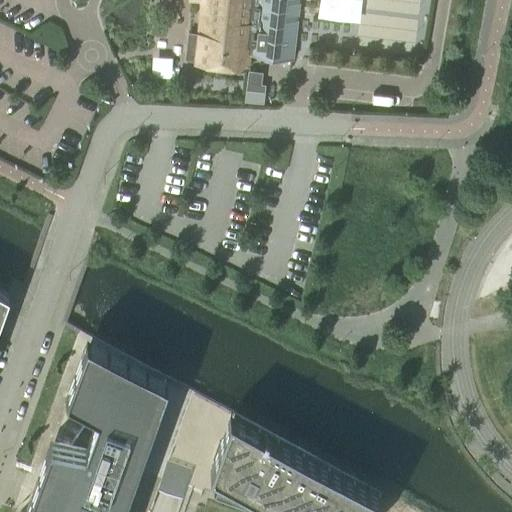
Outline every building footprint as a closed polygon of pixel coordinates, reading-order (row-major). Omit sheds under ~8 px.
[(200,0),(196,35),(188,34),(185,59),(195,60),(195,62),(247,68),(248,54),(264,55),(264,52),(278,53),(278,57),(292,59),(298,0),(200,0)] [(324,0),(324,16),(363,18),(363,0),(324,0)] [(245,100),(265,102),(267,82),(247,80),(245,100)] [(0,316),(8,293),(0,288),(0,316)] [(23,511),(118,511),(156,406),(166,378),(86,336),(64,398),(91,413),(70,442),(50,437),(23,511)] [(370,511),(381,492),(230,411),(209,467),(224,476),(224,477),(223,477),(220,477),(219,478),(217,480),(215,483),(215,486),(216,490),(214,496),(257,511),(370,511)]
